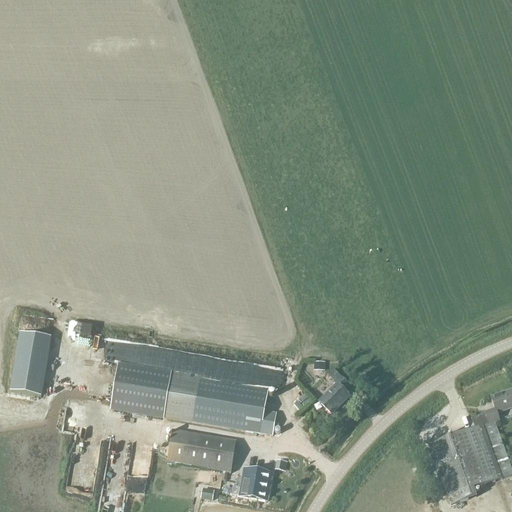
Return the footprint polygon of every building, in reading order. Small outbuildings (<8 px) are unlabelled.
[(19,333),(9,393),(41,398),(51,339),(19,333)] [(314,373),(321,373),(323,373),(324,364),(314,364),(314,367),(314,373)] [(110,411),(162,420),(273,438),(276,415),(263,413),(267,392),(117,367),(110,411)] [(343,403),(349,398),(342,391),(347,385),(340,378),(335,383),(337,385),(319,403),(331,415),(340,407),(339,406),(342,403),(343,403)] [(511,393),(490,400),(494,411),(483,414),(485,419),(474,423),(476,429),(428,444),(450,507),(476,498),(473,490),(511,475),(511,469),(491,416),(511,409),(511,393)] [(230,475),(235,444),(172,433),(166,464),(230,475)] [(243,471),(238,497),(267,502),(271,476),(243,471)]
